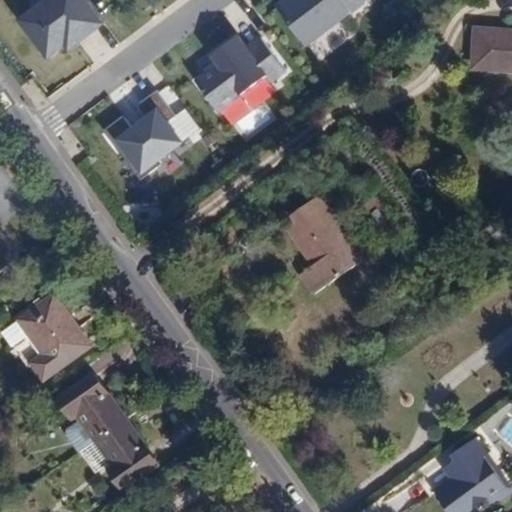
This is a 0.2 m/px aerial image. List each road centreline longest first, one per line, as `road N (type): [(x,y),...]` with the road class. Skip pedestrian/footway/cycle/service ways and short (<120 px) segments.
road 1 (tertiary): [(25,137),(74,217),(298,511)]
road 2 (residential): [(25,137),(208,0)]
